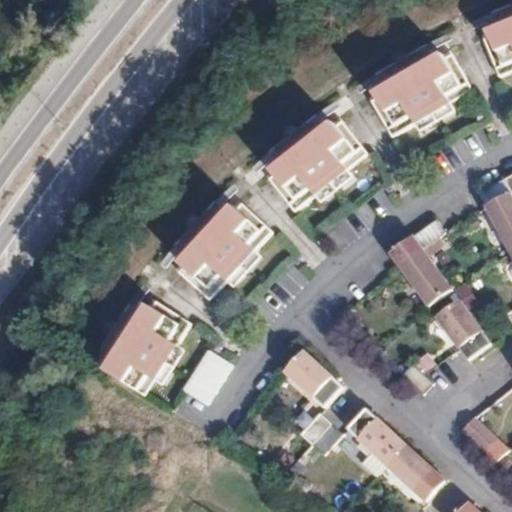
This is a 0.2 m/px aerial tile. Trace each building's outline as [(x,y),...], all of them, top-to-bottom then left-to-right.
[(478,40),(496,82),(511,75),(511,8),(489,18),(497,38),(488,42),(487,37),(478,40)] [(369,104),(391,141),(472,92),(450,55),(443,59),(446,63),(436,68),(426,50),(376,80),(386,99),(380,103),(378,99),(369,104)] [(265,183),(293,217),(329,186),(366,158),(338,124),(332,128),(335,132),(327,137),(315,122),(269,158),(282,175),(275,180),(273,176),(265,183)] [(504,183),(479,196),(510,255),(511,253),(511,198),(511,196),(504,183)] [(176,274),(209,305),(241,270),(272,235),(239,205),(234,210),(237,214),(231,220),(215,207),(176,249),(192,263),(186,270),(183,267),(176,274)] [(390,257),(429,311),(452,294),(413,241),(390,257)] [(104,377),(134,395),(145,380),(154,386),(196,322),(158,297),(153,304),(156,306),(151,313),(133,302),(117,325),(103,344),(109,347),(104,377)] [(438,321),(469,365),(491,349),(459,305),(438,321)] [(304,356),(285,376),(324,412),(343,391),(304,356)] [(186,396),(208,409),(228,379),(206,366),(186,396)] [(402,379),(423,398),(432,388),(412,370),(402,379)] [(406,449),(366,412),(347,432),(387,470),(406,449)] [(478,417),(463,431),(496,465),(511,451),(478,417)] [(312,449),(331,429),(319,418),(301,438),(312,449)] [(340,438),(331,429),(312,449),(322,457),(340,438)] [(446,485),(406,449),(387,470),(426,506),(446,485)]
